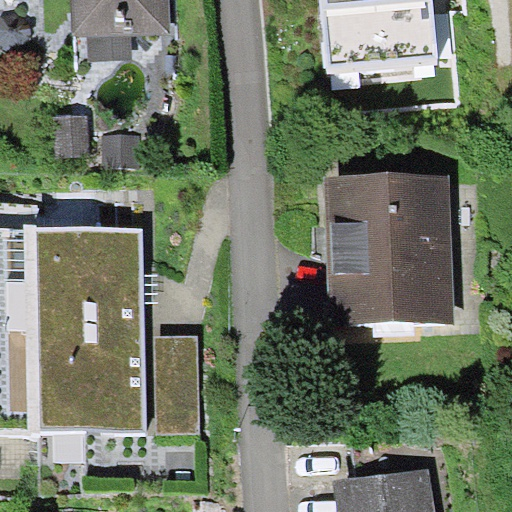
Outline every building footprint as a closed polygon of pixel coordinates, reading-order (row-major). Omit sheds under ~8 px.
[(73,0),(74,37),(91,36),(91,60),(130,60),(129,35),(169,34),(168,0),(73,0)] [(322,0),(330,72),(436,62),(430,0),(322,0)] [(90,116),(55,116),(56,157),(91,156),(90,116)] [(142,137),(105,137),(105,168),(142,168),(142,137)] [(449,174),(327,177),(329,248),(331,324),(453,321),(449,174)] [(143,294),(142,231),(67,232),(8,233),(0,233),(0,435),(146,432),(143,294)] [(200,338),(158,339),(159,436),(202,435),(200,338)] [(434,511),(428,468),(332,484),(336,511),(434,511)]
